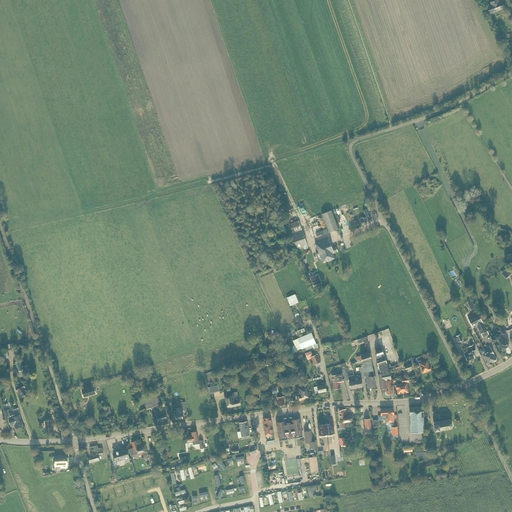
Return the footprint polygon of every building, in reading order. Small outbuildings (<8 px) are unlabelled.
[(502,0),(501,0),(497,0),(490,2),(492,6),(487,8),(489,13),(504,8),(502,0)] [(329,233),(335,230),(338,229),(331,210),(321,214),(329,233)] [(296,252),(306,248),(308,248),(298,220),(285,225),(288,234),(290,240),(291,239),(296,252)] [(328,239),(315,244),(317,248),(319,253),(316,254),(319,262),(322,261),(323,263),(335,258),(333,253),(334,253),(337,252),(335,247),(332,248),(328,239)] [(298,302),(295,294),(286,298),(290,306),(298,302)] [(472,316),(468,318),(469,321),(473,328),(477,326),(483,337),(488,334),(482,323),(478,313),(472,316)] [(505,333),(501,324),(496,327),(499,333),(492,337),(493,337),(492,338),(494,343),(495,342),(500,351),(501,350),(502,351),(503,351),(504,351),(505,350),(506,349),(506,348),(509,346),(506,340),(503,342),(500,336),(505,333)] [(311,332),(297,338),(297,339),(292,341),(297,351),(302,349),(315,343),(311,332)] [(297,351),(294,345),(288,348),(291,354),(297,351)] [(474,352),(473,351),(475,349),(473,345),(462,350),(467,361),(470,360),(471,361),(472,361),(474,360),(474,359),(474,358),(472,353),(474,352)] [(381,347),(375,350),(377,358),(379,364),(378,365),(378,367),(377,367),(379,381),(379,382),(380,387),(386,386),(386,391),(385,393),(385,394),(387,395),(389,395),(390,393),(393,393),(392,380),(386,381),(385,381),(385,380),(391,379),(390,372),(389,372),(388,368),(391,367),(390,364),(387,365),(381,347)] [(487,363),(488,366),(492,363),(494,362),(493,361),(496,359),(493,354),(489,347),(485,350),(486,352),(482,355),(486,362),(486,363),(487,363)] [(316,351),(312,353),(311,351),(306,353),(308,359),(311,358),(314,364),(320,361),(317,354),(316,351)] [(370,372),(370,371),(373,371),(370,351),(360,355),(361,356),(362,361),(364,373),(365,378),(366,377),(368,386),(371,385),(371,388),(376,387),(373,371),(370,372)] [(403,363),(404,366),(406,371),(412,369),(411,364),(413,364),(412,359),(409,360),(410,361),(403,363)] [(422,373),(431,370),(427,359),(426,359),(426,360),(419,363),(422,373)] [(350,389),(356,388),(355,381),(354,375),(348,377),(347,371),(346,371),(344,364),(341,364),(341,367),(345,381),(349,380),(349,382),(350,389)] [(339,388),(338,381),(343,380),(341,374),(336,375),(337,375),(331,376),(332,382),(333,382),(334,389),(339,388)] [(361,379),(358,380),(357,375),(354,375),(355,381),(356,388),(362,386),(361,379)] [(408,392),(407,386),(409,386),(407,377),(401,378),(402,384),(396,385),(396,389),(397,389),(398,393),(408,392)] [(317,386),(314,387),(315,393),(318,392),(318,393),(326,391),(325,385),(324,385),(324,382),(320,383),(321,386),(317,386)] [(25,388),(23,384),(16,388),(18,392),(21,398),(28,394),(25,388)] [(300,401),(308,399),(306,386),(297,387),(300,401)] [(94,387),(81,390),(83,397),(96,394),(94,387)] [(277,398),(276,393),(278,392),(277,387),(271,389),(273,394),(273,395),(272,396),(273,401),(277,400),(278,406),(285,404),(284,397),(277,398)] [(240,405),(239,400),(235,401),(233,392),(224,395),(228,408),(240,405)] [(147,409),(160,405),(158,398),(153,400),(152,397),(144,399),(146,404),(145,404),(147,409)] [(183,419),(182,411),(186,410),(185,402),(180,403),(181,407),(174,408),(176,420),(183,419)] [(411,433),(423,432),(423,426),(420,426),(420,425),(421,424),(421,417),(423,417),(423,415),(423,407),(409,408),(410,416),(410,415),(411,425),(410,425),(411,433)] [(19,416),(18,416),(17,413),(11,415),(10,409),(4,411),(6,417),(8,416),(9,419),(11,426),(14,424),(16,428),(22,426),(19,416)] [(344,428),(343,422),(353,421),(352,414),(347,415),(346,409),(339,410),(341,423),(340,423),(340,425),(340,428),(344,428)] [(381,416),(385,416),(386,422),(390,421),(390,425),(393,424),(393,421),(394,421),(394,415),(393,409),(381,410),(381,416)] [(158,421),(166,419),(165,414),(162,415),(161,411),(155,412),(157,417),(158,421)] [(265,431),(266,443),(266,444),(274,443),(271,418),(263,419),(264,425),(263,425),(264,431),(265,431)] [(294,438),(295,438),(302,437),(299,419),(291,420),(292,423),(291,423),(291,422),(285,423),(285,424),(284,421),(276,423),(279,441),(287,440),(294,438)] [(45,432),(53,432),(52,421),(45,421),(45,432)] [(452,426),(451,423),(452,423),(451,422),(451,423),(449,422),(450,421),(449,421),(449,422),(446,422),(445,422),(442,423),(442,422),(442,423),(439,423),(438,423),(438,424),(434,425),(434,430),(439,430),(440,430),(440,431),(441,431),(440,430),(443,430),(444,430),(444,429),(446,429),(446,430),(447,430),(447,429),(450,428),(450,429),(451,428),(450,428),(452,426)] [(327,434),(334,433),(333,424),(325,425),(327,434)] [(319,435),(327,434),(325,425),(318,426),(319,435)] [(248,427),(241,429),(242,437),(250,435),(249,431),(248,427)] [(310,448),(316,448),(315,442),(312,442),(311,431),(304,432),(305,443),(310,442),(310,448)] [(198,444),(197,440),(198,440),(197,432),(191,433),(191,436),(187,437),(188,443),(192,442),(193,445),(198,444)] [(145,444),(138,446),(136,441),(132,443),(133,448),(129,450),(130,453),(131,455),(141,452),(142,454),(144,459),(149,457),(150,461),(153,461),(151,454),(148,455),(146,451),(147,451),(145,444)] [(98,445),(90,447),(90,450),(90,455),(96,454),(97,454),(100,453),(103,453),(102,448),(98,449),(98,445)] [(116,462),(129,458),(125,445),(120,447),(122,451),(113,453),(116,462)] [(61,467),(67,467),(66,456),(55,457),(55,464),(61,464),(61,467)] [(318,472),(317,457),(308,458),(310,473),(318,472)] [(229,475),(217,478),(219,486),(225,485),(224,482),(227,481),(228,483),(231,482),(229,475)]
